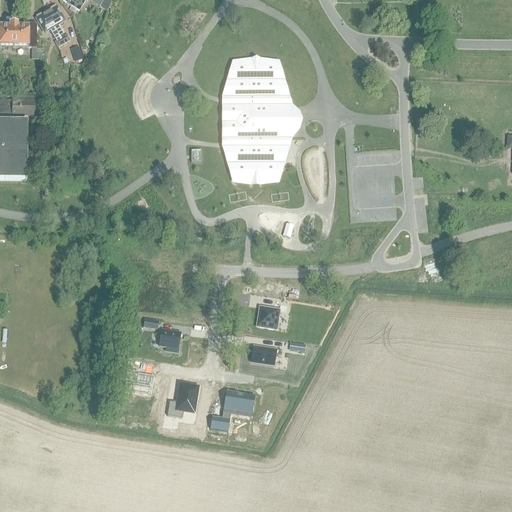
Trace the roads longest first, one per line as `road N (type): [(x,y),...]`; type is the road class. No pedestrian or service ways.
road 1 (residential): [(377,265),(226,271),(218,281),(208,374)]
road 2 (residential): [(410,209),(402,79)]
